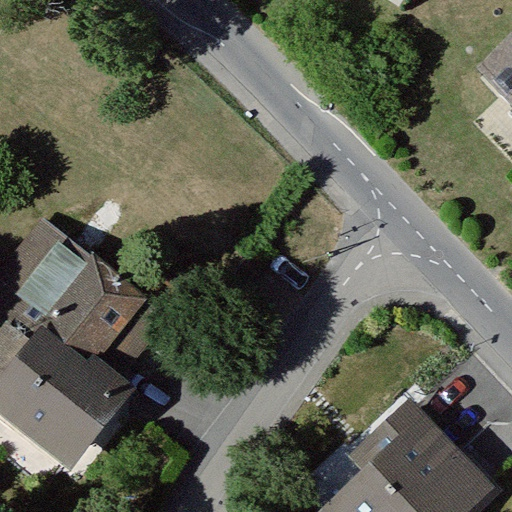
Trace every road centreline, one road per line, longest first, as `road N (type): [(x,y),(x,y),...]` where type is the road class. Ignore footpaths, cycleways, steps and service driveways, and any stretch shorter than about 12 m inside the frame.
road 1 (residential): [(401,223),(189,511)]
road 2 (residential): [(180,0),(401,223)]
road 3 (residential): [(401,223),(511,334)]
